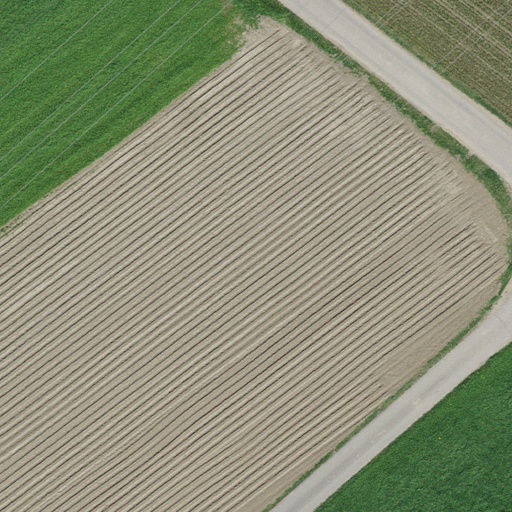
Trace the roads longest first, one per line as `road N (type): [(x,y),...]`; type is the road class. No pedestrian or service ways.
road 1 (unclassified): [(289,511),(511,315)]
road 2 (unclassified): [(302,0),(511,164)]
